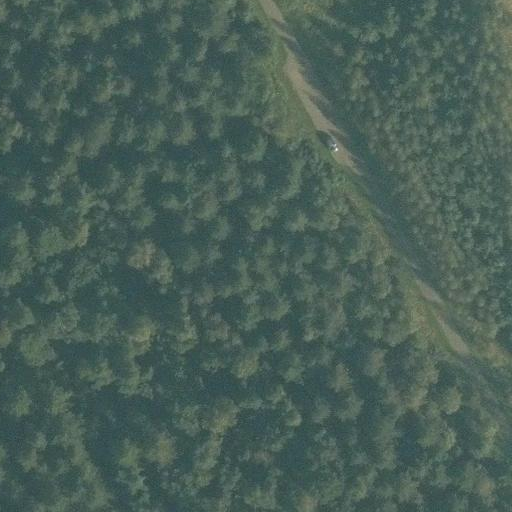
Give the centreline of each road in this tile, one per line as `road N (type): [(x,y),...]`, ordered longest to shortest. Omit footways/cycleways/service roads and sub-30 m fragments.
road 1 (unclassified): [(260,0),(511,448)]
road 2 (track): [(0,177),(339,511)]
